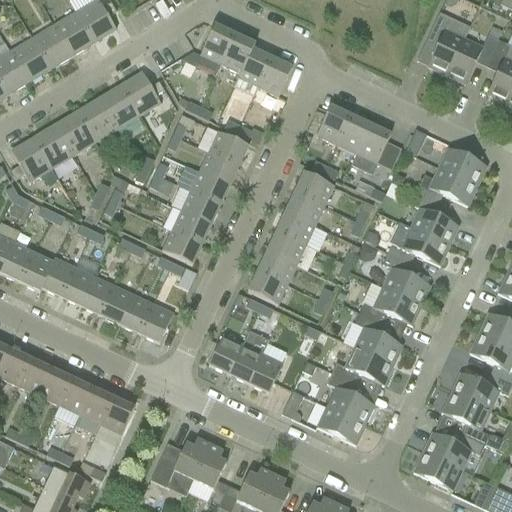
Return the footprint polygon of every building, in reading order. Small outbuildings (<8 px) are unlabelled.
[(511,0),(504,0),(500,10),(511,15),(511,0)] [(116,15),(111,8),(110,6),(101,11),(96,3),(75,16),(93,47),(115,34),(107,20),(116,15)] [(93,47),(75,16),(53,29),(71,60),(93,47)] [(462,43),(463,44),(469,31),(438,17),(427,40),(439,45),(427,70),(445,79),(462,43)] [(71,60),(53,29),(31,43),(50,73),(71,60)] [(220,69),(234,39),(213,30),(199,60),(220,69)] [(254,49),(234,39),(220,69),(238,78),(240,79),(252,53),(254,49)] [(487,68),(498,45),(486,39),(481,52),(463,44),(462,43),(445,79),(465,88),(477,63),(487,68)] [(50,73),(31,43),(9,56),(28,86),(50,73)] [(505,107),(511,92),(511,51),(498,45),(487,68),(498,73),(486,98),(505,107)] [(257,92),(271,63),(252,53),(240,79),(238,78),(236,83),(257,92)] [(28,86),(9,56),(0,61),(0,90),(6,100),(28,86)] [(291,72),(271,63),(257,92),(277,102),(291,72)] [(141,77),(119,90),(138,121),(159,108),(154,99),(163,94),(158,84),(148,90),(141,77)] [(138,121),(119,90),(97,103),(116,134),(138,121)] [(116,134),(97,103),(76,116),(94,147),(116,134)] [(196,120),(200,111),(189,106),(185,115),(196,120)] [(335,149),(349,120),(329,110),(315,140),(335,149)] [(212,117),(200,111),(196,120),(208,126),(212,117)] [(94,147),(76,116),(54,129),(72,160),(94,147)] [(355,159),(369,129),(349,120),(335,149),(355,159)] [(235,139),(239,130),(228,125),(224,133),(235,139)] [(180,144),(185,132),(177,128),(172,140),(180,144)] [(72,160),(54,129),(32,142),(50,173),(72,160)] [(390,139),(369,129),(355,159),(376,168),(377,166),(387,145),(390,139)] [(251,135),(239,130),(235,139),(247,144),(251,135)] [(417,157),(425,139),(414,134),(406,152),(403,157),(414,162),(417,157)] [(238,170),(247,151),(229,142),(217,137),(208,156),(238,170)] [(175,156),(180,144),(172,140),(166,152),(175,156)] [(50,173),(32,142),(10,156),(18,169),(9,175),(15,184),(23,178),(28,186),(50,173)] [(485,171),(447,153),(437,173),(476,191),(485,171)] [(228,190),(238,170),(208,156),(199,176),(228,190)] [(149,177),(154,165),(144,160),(139,173),(149,177)] [(321,180),(326,170),(315,165),(310,174),(321,180)] [(168,171),(159,167),(154,178),(162,182),(168,171)] [(337,175),(326,170),(321,180),(333,185),(337,175)] [(143,189),(149,177),(139,173),(134,185),(143,189)] [(467,211),(476,191),(437,173),(432,183),(423,179),(414,198),(437,209),(442,199),(467,211)] [(199,176),(189,196),(219,210),(228,190),(199,176)] [(390,185),(400,189),(404,180),(394,176),(390,185)] [(323,210),(332,191),(321,185),(303,177),(294,196),(323,210)] [(173,187),(162,182),(154,178),(147,191),(167,200),(173,187)] [(370,203),(374,194),(357,185),(352,195),(370,203)] [(400,189),(390,185),(385,198),(395,202),(400,189)] [(103,203),(109,191),(100,187),(95,199),(103,203)] [(18,200),(13,190),(4,195),(12,207),(18,200)] [(122,198),(114,194),(108,206),(117,210),(122,198)] [(370,203),(381,208),(385,199),(374,194),(370,203)] [(210,230),(219,210),(189,196),(180,216),(210,230)] [(314,230),(323,210),(294,196),(284,216),(314,230)] [(433,219),(437,209),(414,198),(409,209),(418,213),(409,232),(448,251),(457,231),(433,219)] [(98,215),(103,203),(95,199),(89,211),(98,215)] [(29,205),(18,200),(12,207),(25,213),(29,205)] [(111,221),(117,210),(108,206),(103,218),(111,221)] [(49,225),(53,216),(41,211),(37,219),(49,225)] [(359,215),(354,226),(364,231),(369,219),(359,215)] [(64,222),(53,216),(49,225),(60,230),(64,222)] [(200,250),(210,230),(180,216),(171,236),(200,250)] [(304,250),(314,230),(284,216),(275,236),(304,250)] [(359,242),(364,231),(354,226),(349,238),(359,242)] [(448,251),(409,232),(398,227),(389,247),(391,248),(386,258),(409,269),(414,259),(439,270),(448,251)] [(88,243),(91,235),(80,230),(77,238),(88,243)] [(102,240),(91,235),(88,243),(99,248),(102,240)] [(191,269),(200,250),(171,236),(161,256),(173,261),(191,269)] [(295,270),(304,250),(275,236),(266,256),(295,270)] [(0,276),(13,248),(0,242),(0,276)] [(129,257),(133,249),(121,244),(117,252),(129,257)] [(0,278),(19,287),(33,258),(13,248),(0,276),(0,278)] [(144,254),(133,249),(129,257),(140,262),(144,254)] [(286,290),(295,270),(266,256),(256,276),(286,290)] [(347,256),(341,268),(350,272),(356,260),(347,256)] [(39,297),(41,293),(55,263),(54,263),(52,266),(33,258),(19,287),(39,297)] [(404,279),(409,269),(386,258),(381,268),(390,272),(381,292),(420,310),(429,290),(404,279)] [(168,275),(172,266),(161,261),(157,270),(168,275)] [(60,302),(74,272),(55,263),(41,293),(60,302)] [(179,281),(183,272),(172,266),(168,275),(179,281)] [(345,284),(350,272),(341,268),(336,280),(345,284)] [(80,311),(94,281),(74,272),(60,302),(80,311)] [(276,310),(286,290),(256,276),(247,296),(276,310)] [(511,280),(506,278),(497,298),(511,304),(511,280)] [(100,320),(114,291),(94,281),(80,311),(100,320)] [(119,330),(133,300),(114,291),(100,320),(119,330)] [(327,308),(332,296),(323,292),(318,304),(327,308)] [(411,330),(420,310),(381,292),(372,312),(363,307),(358,318),(381,328),(386,318),(411,330)] [(139,339),(153,309),(133,300),(119,330),(139,339)] [(258,317),(262,309),(250,304),(247,312),(258,317)] [(321,319),(327,308),(318,304),(313,315),(321,319)] [(172,318),(153,309),(139,339),(158,348),(172,318)] [(273,314),(262,309),(258,317),(269,322),(273,314)] [(511,328),(487,317),(478,338),(511,353),(511,328)] [(377,338),(381,328),(358,318),(353,328),(362,332),(353,352),(392,370),(401,350),(377,338)] [(304,339),(315,344),(319,336),(308,331),(304,339)] [(248,388),(262,359),(268,344),(248,335),(242,349),(228,379),(248,388)] [(511,365),(511,353),(478,338),(469,357),(493,369),(489,379),(511,390),(511,388),(511,377),(507,375),(511,365)] [(228,379),(242,349),(222,340),(208,369),(228,379)] [(0,371),(8,353),(0,349),(0,371)] [(392,370),(353,352),(344,371),(335,367),(330,377),(353,388),(358,378),(383,390),(392,370)] [(0,382),(17,390),(29,363),(8,353),(0,371),(0,382)] [(268,398),(276,380),(282,368),(262,359),(248,388),(268,398)] [(37,400),(50,373),(29,363),(17,390),(37,400)] [(58,410),(71,383),(50,373),(37,400),(58,410)] [(348,398),(353,388),(330,377),(325,388),(334,392),(325,412),(364,430),(373,410),(348,398)] [(507,400),(511,390),(489,379),(484,389),(459,377),(450,397),(488,415),(498,396),(507,400)] [(79,419),(92,393),(71,383),(58,410),(79,419)] [(100,429),(112,402),(92,393),(79,419),(100,429)] [(291,423),(300,405),(302,401),(291,396),(280,418),(291,423)] [(479,435),(488,415),(450,397),(441,417),(465,429),(461,439),(483,449),(488,439),(479,435)] [(133,412),(112,402),(100,429),(120,439),(133,412)] [(355,450),(364,430),(325,412),(316,431),(355,450)] [(16,445),(20,437),(8,432),(4,440),(16,445)] [(31,442),(20,437),(16,445),(28,451),(31,442)] [(478,460),(483,449),(461,439),(456,448),(431,437),(422,457),(461,475),(470,456),(478,460)] [(192,485),(208,449),(199,445),(196,443),(192,451),(185,448),(182,455),(166,448),(149,484),(165,492),(172,475),(192,485)] [(13,452),(1,447),(0,445),(0,471),(4,473),(13,452)] [(216,485),(225,467),(218,464),(222,455),(208,449),(192,485),(223,499),(228,490),(216,485)] [(56,466),(60,456),(49,451),(45,460),(56,466)] [(72,461),(60,456),(56,466),(67,471),(72,461)] [(461,475),(422,457),(412,477),(451,495),(461,475)] [(89,487),(71,479),(52,470),(42,491),(74,506),(77,500),(82,503),(89,487)] [(101,486),(104,478),(93,472),(89,480),(101,486)] [(250,511),(255,511),(271,479),(262,474),(259,473),(255,481),(248,478),(239,496),(228,490),(223,499),(250,511)] [(280,511),(288,496),(281,493),(285,485),(271,479),(255,511),(280,511)] [(480,511),(484,511),(492,496),(494,491),(483,486),(473,508),(480,511)] [(71,511),(74,506),(42,491),(32,511),(71,511)] [(492,511),(501,494),(494,491),(492,496),(484,511),(492,511)] [(332,511),(335,508),(322,502),(318,510),(311,507),(308,511),(332,511)]
